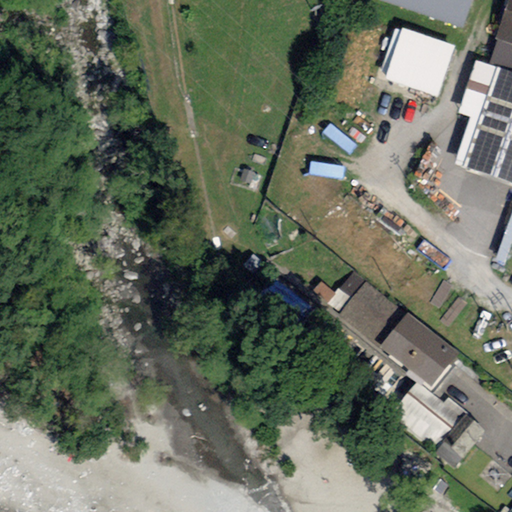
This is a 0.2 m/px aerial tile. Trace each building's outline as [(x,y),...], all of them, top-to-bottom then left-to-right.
[(471,0),(368,0),(461,32),(471,0)] [(511,0),(496,45),(511,50),(511,0)] [(455,48),(395,28),(379,74),(387,77),(385,85),(436,103),(455,48)] [(511,78),(476,66),(458,118),(469,121),(452,170),(511,190),(511,78)] [(337,322),(431,394),(460,358),(365,285),(337,322)] [(485,435),(465,418),(442,445),(463,462),(485,435)]
